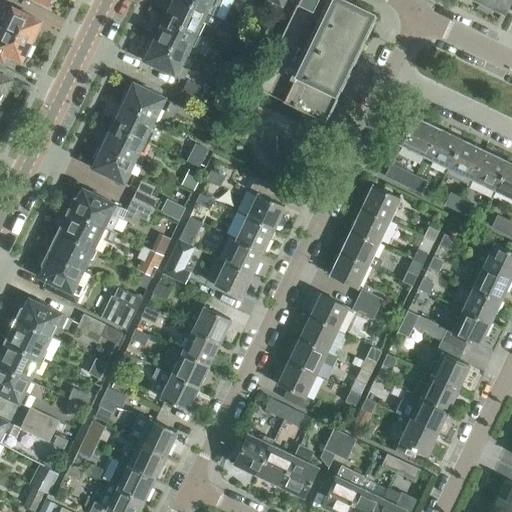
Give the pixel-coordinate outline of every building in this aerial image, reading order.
[(205,12),(180,0),(169,0),(162,17),(195,33),(201,20),(242,40),(238,49),(256,58),(264,41),(205,12)] [(180,0),(205,12),(211,1),(217,4),(218,0),(180,0)] [(376,15),(365,10),(344,0),(298,0),(256,88),(325,121),(376,15)] [(474,0),(498,11),(503,0),(474,0)] [(7,17),(2,27),(33,42),(39,29),(37,28),(41,21),(7,5),(3,15),(7,17)] [(162,17),(152,38),(185,54),(195,33),(162,17)] [(33,42),(2,27),(0,31),(0,51),(21,62),(24,55),(27,56),(33,42)] [(185,54),(152,38),(145,51),(148,53),(144,60),(184,79),(188,69),(180,65),(185,54)] [(227,73),(240,80),(245,70),(232,63),(227,73)] [(0,99),(4,102),(10,89),(7,88),(11,80),(0,73),(0,99)] [(182,91),(225,111),(230,100),(187,80),(182,91)] [(127,90),(120,103),(154,119),(159,108),(165,111),(170,101),(133,83),(129,91),(127,90)] [(179,103),(191,109),(194,101),(182,96),(179,103)] [(120,103),(110,124),(144,140),(154,119),(120,103)] [(401,144),(424,156),(438,128),(414,117),(401,144)] [(110,124),(100,145),(134,161),(144,140),(110,124)] [(424,156),(448,167),(461,140),(438,128),(424,156)] [(448,167),(471,178),(485,151),(461,140),(448,167)] [(188,161),(198,166),(207,149),(197,143),(188,161)] [(134,161),(100,145),(93,159),(96,160),(93,168),(130,185),(134,175),(128,172),(134,161)] [(471,178),(495,190),(508,162),(485,151),(471,178)] [(495,190),(511,197),(511,164),(508,162),(495,190)] [(386,176),(409,187),(415,176),(391,165),(386,176)] [(190,170),(183,184),(193,189),(200,175),(190,170)] [(206,179),(219,186),(225,177),(212,170),(206,179)] [(415,176),(409,187),(420,193),(426,181),(415,176)] [(141,179),(131,199),(153,210),(159,198),(151,194),(155,186),(141,179)] [(258,194),(247,216),(274,229),(285,206),(274,201),(279,190),(256,179),(250,190),(258,194)] [(372,185),(362,207),(389,220),(399,198),(372,185)] [(74,198),(69,209),(104,226),(109,214),(116,217),(120,207),(82,189),(78,197),(74,198)] [(446,205),(456,210),(462,198),(451,192),(446,205)] [(195,202),(211,210),(216,200),(200,193),(195,202)] [(462,198),(456,210),(467,215),(473,203),(462,198)] [(153,210),(131,199),(121,218),(136,225),(140,217),(148,221),(153,210)] [(362,207),(351,229),(378,242),(389,220),(362,207)] [(69,209),(58,231),(93,248),(99,235),(111,241),(115,233),(117,234),(117,233),(104,226),(69,209)] [(190,216),(185,226),(199,232),(203,223),(190,216)] [(247,216),(236,239),(263,252),(274,229),(247,216)] [(492,227),(503,232),(509,221),(498,216),(492,227)] [(511,222),(509,221),(503,232),(511,236),(511,222)] [(424,237),(433,241),(438,231),(429,226),(424,237)] [(351,229),(341,251),(368,264),(378,242),(351,229)] [(58,231),(47,253),(82,270),(93,248),(58,231)] [(440,245),(449,249),(454,237),(445,233),(440,245)] [(167,263),(162,273),(185,284),(191,272),(184,268),(194,247),(192,246),(178,239),(175,248),(167,263)] [(236,239),(225,262),(252,275),(263,252),(236,239)] [(484,265),(483,266),(510,279),(511,275),(511,252),(494,243),(488,255),(480,251),(476,261),(484,265)] [(138,264),(136,267),(150,274),(154,265),(157,267),(163,254),(151,249),(143,245),(137,257),(142,259),(139,265),(138,264)] [(413,258),(423,264),(428,253),(418,248),(413,258)] [(368,264),(341,251),(330,274),(357,287),(368,264)] [(82,270),(47,253),(42,265),(43,269),(39,277),(49,281),(45,288),(75,303),(84,286),(76,282),(82,270)] [(427,267),(437,272),(443,261),(433,256),(427,267)] [(252,275),(225,262),(214,284),(241,297),(252,275)] [(483,266),(473,288),(500,301),(510,279),(483,266)] [(402,281),(412,286),(417,275),(408,271),(402,281)] [(144,273),(138,286),(146,289),(151,277),(144,273)] [(417,288),(428,294),(433,283),(422,277),(417,288)] [(153,292),(165,298),(170,289),(158,283),(153,292)] [(101,318),(122,328),(130,313),(134,315),(142,299),(118,287),(113,297),(111,296),(101,318)] [(473,288),(462,310),(489,323),(500,301),(473,288)] [(361,289),(356,300),(374,308),(379,297),(361,289)] [(320,294),(310,316),(337,329),(347,307),(320,294)] [(20,308),(15,319),(50,336),(56,324),(67,330),(72,319),(29,298),(25,307),(20,308)] [(374,308),(356,300),(351,309),(369,318),(374,308)] [(146,305),(141,315),(155,322),(160,312),(146,305)] [(204,306),(193,329),(220,342),(231,319),(204,306)] [(408,310),(403,320),(413,325),(418,315),(408,310)] [(451,333),(467,340),(478,346),(489,323),(462,310),(451,333)] [(76,331),(87,336),(89,331),(100,336),(105,325),(83,314),(76,331)] [(419,315),(415,327),(443,337),(447,325),(419,315)] [(310,316),(299,338),(326,351),(337,329),(310,316)] [(15,319),(4,341),(39,358),(50,336),(15,319)] [(413,325),(403,320),(398,331),(408,336),(413,325)] [(126,348),(138,353),(146,334),(134,329),(126,348)] [(193,329),(182,352),(209,365),(220,342),(193,329)] [(451,333),(446,342),(462,350),(467,340),(451,333)] [(299,338),(289,360),(315,374),(326,351),(299,338)] [(436,351),(441,353),(442,352),(458,360),(463,350),(462,350),(446,342),(441,340),(436,351)] [(4,341),(0,350),(0,365),(29,380),(39,358),(4,341)] [(366,356),(377,361),(382,351),(371,346),(366,356)] [(120,361),(133,367),(138,357),(125,351),(120,361)] [(182,352),(171,375),(198,388),(209,365),(182,352)] [(441,353),(431,374),(458,387),(469,365),(458,360),(442,352),(441,353)] [(382,363),(392,368),(397,358),(387,354),(382,363)] [(355,357),(352,364),(360,368),(363,361),(355,357)] [(88,373),(100,378),(107,363),(96,358),(88,373)] [(315,374),(289,360),(278,383),(278,382),(277,383),(287,388),(282,398),(304,408),(309,398),(305,396),(315,374)] [(29,380),(0,365),(0,393),(24,405),(29,395),(23,392),(29,380)] [(198,388),(171,375),(156,368),(152,377),(167,383),(160,397),(187,410),(198,388)] [(356,378),(365,383),(370,373),(361,368),(356,378)] [(418,380),(412,392),(448,409),(458,387),(431,374),(427,384),(418,380)] [(371,386),(382,391),(386,380),(376,375),(371,386)] [(117,377),(112,386),(123,392),(128,383),(117,377)] [(98,406),(112,413),(117,403),(121,406),(127,396),(108,386),(98,406)] [(67,398),(85,406),(90,395),(72,387),(67,398)] [(416,407),(410,418),(437,431),(448,409),(412,392),(412,393),(406,390),(401,400),(416,407)] [(346,400),(356,405),(360,396),(351,391),(346,400)] [(360,408),(371,414),(377,403),(365,397),(360,408)] [(265,409),(285,419),(291,408),(270,398),(265,409)] [(30,407),(25,417),(54,431),(59,421),(30,407)] [(107,423),(112,413),(104,409),(99,407),(95,417),(105,422),(107,423)] [(291,408),(285,419),(298,425),(303,413),(291,408)] [(128,437),(139,442),(166,455),(177,432),(139,414),(128,437)] [(54,431),(25,417),(20,428),(49,442),(54,431)] [(0,436),(2,431),(9,434),(13,425),(0,418),(0,436)] [(87,428),(102,435),(107,426),(92,418),(87,428)] [(399,442),(418,451),(427,455),(427,454),(437,431),(410,418),(399,442)] [(323,449),(335,454),(345,433),(333,428),(323,449)] [(233,463),(256,475),(271,444),(248,433),(233,463)] [(345,433),(335,454),(346,460),(356,439),(345,433)] [(77,451),(91,457),(95,448),(81,442),(77,451)] [(139,442),(128,465),(155,477),(166,455),(139,442)] [(418,451),(399,442),(395,451),(414,460),(418,451)] [(256,475),(280,486),(294,455),(271,444),(256,475)] [(294,455),(280,486),(303,497),(320,461),(310,456),(313,451),(299,444),(294,455)] [(323,449),(320,457),(327,466),(329,466),(335,454),(323,449)] [(381,465),(392,470),(398,459),(387,453),(381,465)] [(398,459),(392,470),(414,481),(420,469),(398,459)] [(42,464),(32,481),(48,490),(58,473),(42,464)] [(65,473),(79,480),(84,471),(70,464),(65,473)] [(128,465),(117,488),(144,500),(155,477),(128,465)] [(334,511),(346,511),(359,487),(364,476),(341,465),(321,506),(334,511)] [(511,483),(505,480),(494,503),(511,511),(511,483)] [(138,511),(144,500),(117,488),(107,483),(98,503),(95,501),(90,510),(89,511),(138,511)] [(22,506),(34,511),(44,492),(31,486),(22,506)] [(346,511),(375,511),(382,498),(359,487),(346,511)] [(382,498),(375,511),(404,511),(406,509),(395,504),(401,493),(388,487),(382,498)] [(88,498),(84,505),(90,510),(95,501),(88,498)] [(511,511),(494,503),(489,511),(511,511)]
